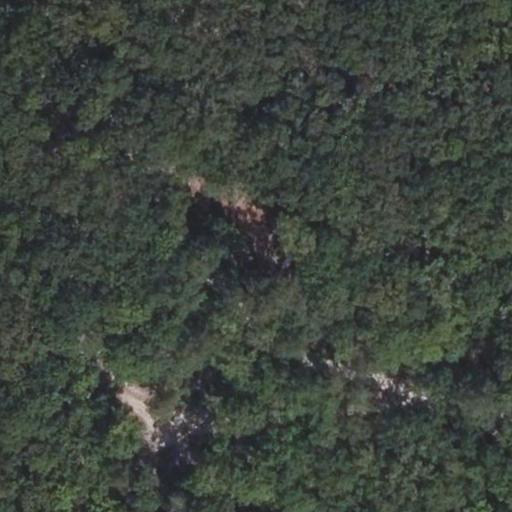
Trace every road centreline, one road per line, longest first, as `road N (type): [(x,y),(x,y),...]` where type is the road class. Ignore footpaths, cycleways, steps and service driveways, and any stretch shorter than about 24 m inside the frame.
road 1 (track): [(511,412),(401,385),(324,346),(278,311),(187,220),(38,0)]
road 2 (track): [(34,0),(77,263),(107,362)]
road 3 (track): [(223,442),(401,385)]
road 4 (track): [(107,362),(138,393),(223,442)]
